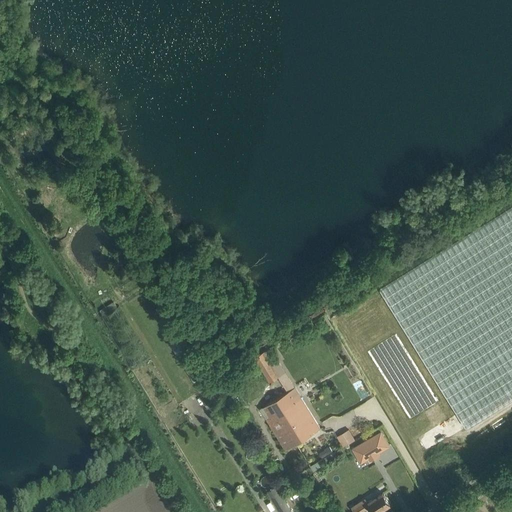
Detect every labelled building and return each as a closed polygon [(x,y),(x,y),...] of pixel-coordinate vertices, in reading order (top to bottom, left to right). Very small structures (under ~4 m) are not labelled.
[(511,208),(381,291),(466,428),(511,399),(511,208)] [(269,348),(264,352),(271,363),(277,359),(270,347),(269,348)] [(264,351),(254,358),(270,382),(279,376),(271,363),(264,352),(264,351)] [(201,396),(208,408),(222,399),(214,388),(201,396)] [(277,412),(294,402),(288,392),(263,407),(269,417),(267,419),(286,450),(297,443),(277,412)] [(301,398),(294,402),(277,412),(297,443),(320,429),(301,398)] [(340,446),(353,441),(348,429),(335,434),(340,446)] [(361,444),(353,449),(361,463),(369,458),(370,460),(371,460),(379,455),(370,439),(361,444)] [(319,454),(322,458),(333,451),(330,447),(319,454)] [(291,511),(276,486),(268,492),(280,511),(291,511)] [(366,498),(352,507),(355,511),(364,511),(371,508),(373,511),(378,511),(390,505),(383,492),(368,502),(366,498)]
